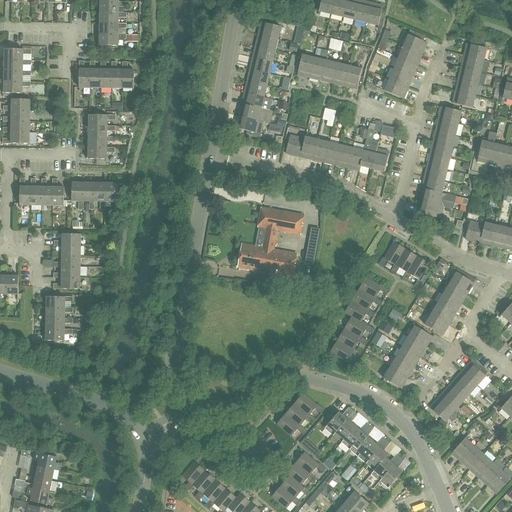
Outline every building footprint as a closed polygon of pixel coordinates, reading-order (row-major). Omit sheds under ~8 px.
[(330,15),(333,0),(321,0),(319,12),(330,15)] [(346,0),(333,0),(330,15),(342,17),(346,0)] [(358,0),(346,0),(342,17),(354,20),(358,0)] [(359,0),(358,0),(354,20),(365,23),(370,3),(359,0)] [(100,2),(100,12),(118,13),(119,7),(127,7),(127,2),(119,2),(100,2)] [(383,6),(370,3),(365,23),(378,26),(383,6)] [(100,23),(118,24),(118,18),(126,18),(126,13),(118,13),(100,12),(100,23)] [(258,34),(278,39),(281,27),(261,22),(258,34)] [(100,23),(100,34),(118,34),(118,28),(126,28),(126,24),(118,24),(100,23)] [(118,34),(100,34),(99,46),(118,46),(118,39),(126,39),(126,34),(118,34)] [(278,39),(258,34),(255,46),(275,51),(278,39)] [(403,46),(423,55),(427,43),(408,35),(403,46)] [(298,46),(291,44),(289,51),(297,53),(298,46)] [(463,56),(484,61),(487,49),(466,44),(463,56)] [(275,51),(255,46),(252,58),(273,63),(275,51)] [(403,46),(399,58),(418,66),(423,55),(403,46)] [(5,49),(4,60),(23,60),(23,54),(31,54),(31,49),(23,49),(5,49)] [(309,78),(314,58),(302,55),(297,75),(309,78)] [(481,73),(484,61),(463,56),(460,68),(481,73)] [(273,63),(252,58),(249,70),(270,74),(273,63)] [(314,58),(309,78),(321,81),(326,61),(314,58)] [(394,69),(413,77),(418,66),(399,58),(394,69)] [(4,71),(23,71),(23,65),(31,65),(31,60),(23,60),(4,60),(4,71)] [(79,88),(89,88),(90,69),(81,69),(82,67),(84,67),(84,61),(79,61),(79,70),(79,88)] [(89,88),(100,88),(101,70),(92,69),(92,67),(95,67),(95,61),(90,61),(90,69),(89,88)] [(326,61),(321,81),(333,84),(338,64),(326,61)] [(100,88),(111,88),(111,70),(103,70),(103,67),(105,67),(106,62),(101,62),(101,70),(100,88)] [(111,88),(121,88),(122,70),(114,70),(114,67),(116,67),(116,62),(112,62),(111,70),(111,88)] [(122,62),(122,70),(121,88),(133,89),(134,70),(125,70),(125,68),(127,68),(127,62),(122,62)] [(338,64),(333,84),(345,87),(349,67),(338,64)] [(349,67),(345,87),(356,90),(361,70),(349,67)] [(478,85),(481,73),(460,68),(458,80),(478,85)] [(394,69),(389,80),(408,88),(413,77),(394,69)] [(247,82),(267,86),(270,74),(249,70),(247,82)] [(4,71),(4,81),(22,82),(22,76),(31,76),(31,71),(23,71),(4,71)] [(501,79),(494,78),(492,87),(498,89),(501,79)] [(511,101),(511,79),(507,78),(503,95),(500,94),(498,103),(503,104),(504,99),(511,101)] [(408,88),(389,80),(384,91),(404,100),(408,88)] [(478,85),(458,80),(455,91),(475,96),(478,85)] [(22,82),(4,81),(4,93),(22,93),(22,87),(30,87),(30,82),(22,82)] [(267,86),(247,82),(244,93),(264,98),(267,86)] [(475,96),(455,91),(452,103),(472,108),(475,96)] [(241,105),(246,106),(266,111),(266,110),(262,109),(264,98),(244,93),(241,105)] [(3,111),(12,111),(30,112),(30,100),(12,99),(12,108),(9,108),(9,106),(3,106),(3,111)] [(289,103),(279,101),(278,108),(287,111),(289,103)] [(122,104),(112,104),(112,110),(117,110),(117,112),(122,112),(122,104)] [(265,117),(266,111),(246,106),(243,118),(263,123),(269,124),(270,118),(265,117)] [(438,119),(458,123),(461,111),(441,107),(438,119)] [(30,122),(30,112),(12,111),(11,119),(9,119),(9,117),(3,117),(3,122),(11,122),(30,122)] [(89,115),(89,126),(107,126),(107,120),(115,120),(115,115),(107,115),(89,115)] [(263,123),(243,118),(240,130),(261,135),(263,123)] [(458,123),(438,119),(435,130),(455,135),(458,123)] [(29,133),(30,122),(11,122),(11,130),(9,130),(9,128),(3,128),(3,133),(11,133),(29,133)] [(115,126),(107,126),(89,126),(88,137),(107,137),(107,131),(115,131),(115,126)] [(381,135),(388,137),(391,128),(389,127),(383,126),(381,135)] [(453,147),(455,135),(435,130),(432,142),(453,147)] [(489,164),(494,144),(497,134),(489,132),(487,142),(482,141),(477,161),(489,164)] [(29,144),(29,133),(11,133),(11,141),(9,141),(9,139),(3,139),(3,144),(12,144),(29,144)] [(286,153),(298,156),(302,138),(290,135),(286,153)] [(88,137),(88,147),(107,148),(107,142),(115,142),(115,137),(107,137),(88,137)] [(305,138),(302,138),(298,156),(310,159),(315,139),(305,137),(305,138)] [(310,159),(322,162),(327,142),(315,139),(310,159)] [(339,145),(327,142),(322,162),(334,165),(339,145)] [(450,159),(453,147),(432,142),(429,154),(450,159)] [(356,149),(351,148),(346,168),(358,171),(364,146),(357,144),(356,149)] [(494,144),(489,164),(501,167),(505,147),(494,144)] [(339,145),(334,165),(346,168),(351,148),(339,145)] [(364,146),(358,171),(359,171),(361,166),(372,169),(376,148),(364,146)] [(107,148),(88,147),(88,159),(106,160),(106,153),(114,153),(115,148),(107,148)] [(511,148),(505,147),(501,167),(511,169),(511,148)] [(376,148),(372,169),(384,172),(389,152),(376,148)] [(447,171),(450,159),(429,154),(427,166),(447,171)] [(444,183),(447,171),(427,166),(424,178),(444,183)] [(442,193),(444,183),(424,178),(421,189),(426,191),(446,196),(446,195),(442,193)] [(31,206),(31,187),(23,187),(23,185),(25,185),(25,179),(20,179),(20,188),(20,206),(31,206)] [(41,206),(42,187),(34,187),(34,185),(36,185),(36,179),(31,179),(31,187),(31,206),(41,206)] [(42,179),(42,187),(41,206),(52,206),(52,188),(44,187),(44,185),(46,185),(47,179),(42,179)] [(53,179),(52,188),(52,206),(64,206),(64,188),(55,188),(55,185),(57,185),(57,180),(53,179)] [(83,202),(84,183),(72,183),(72,202),(78,202),(78,210),(83,210),(83,202)] [(84,183),(83,202),(89,202),(89,210),(94,210),(94,202),(95,183),(84,183)] [(105,202),(105,184),(95,183),(94,202),(100,202),(100,210),(105,210),(105,202)] [(105,184),(105,202),(111,202),(111,210),(116,210),(116,202),(116,184),(105,184)] [(456,198),(446,196),(426,191),(423,203),(443,207),(453,210),(456,198)] [(443,207),(423,203),(420,214),(440,219),(443,207)] [(266,229),(262,248),(258,272),(292,278),(296,254),(274,250),(277,231),(299,235),(303,215),(262,208),(259,228),(266,229)] [(477,243),(482,224),(470,221),(465,240),(477,243)] [(482,224),(477,243),(489,245),(494,225),(485,223),(484,225),(482,224)] [(449,232),(459,235),(461,228),(456,226),(450,225),(449,232)] [(494,225),(489,245),(501,248),(506,228),(494,225)] [(511,229),(506,228),(501,248),(511,251),(511,229)] [(54,246),(62,246),(81,246),(81,235),(62,234),(62,244),(60,243),(60,241),(54,241),(54,246)] [(378,265),(383,268),(387,261),(395,265),(395,266),(405,250),(393,242),(384,258),(383,258),(378,265)] [(258,272),(262,248),(243,244),(239,268),(258,272)] [(80,257),(81,246),(62,246),(62,254),(60,254),(60,252),(54,252),(54,257),(62,257),(80,257)] [(417,257),(405,250),(395,266),(395,265),(390,272),(395,275),(399,268),(406,272),(407,273),(417,257)] [(54,267),(62,268),(80,268),(80,257),(62,257),(62,265),(59,265),(59,263),(54,263),(54,267)] [(402,279),(407,282),(411,275),(419,280),(420,280),(429,264),(417,257),(407,273),(406,272),(402,279)] [(439,263),(433,273),(438,276),(444,266),(439,263)] [(7,268),(7,276),(7,295),(18,295),(18,276),(10,276),(10,274),(12,274),(12,268),(7,268)] [(86,268),(80,268),(62,268),(62,276),(59,276),(59,274),(54,273),(53,278),(62,278),(80,279),(86,279),(86,268)] [(450,284),(468,294),(474,284),(456,273),(450,284)] [(387,295),(390,290),(383,286),(382,287),(366,277),(359,289),(375,299),(376,298),(380,290),(387,295)] [(80,289),(80,279),(62,278),(61,287),(59,287),(59,284),(53,284),(53,289),(62,289),(80,289)] [(418,279),(414,286),(415,287),(420,290),(425,283),(421,280),(420,280),(419,280),(418,279)] [(462,305),(468,294),(450,284),(444,294),(462,305)] [(359,289),(352,301),(368,311),(368,310),(373,302),(380,307),(383,302),(376,298),(375,299),(359,289)] [(444,294),(437,304),(455,315),(462,305),(444,294)] [(46,297),(46,308),(65,308),(65,302),(73,302),(73,297),(64,297),(46,297)] [(368,311),(352,301),(344,313),(351,317),(361,323),(366,314),(373,318),(376,314),(368,310),(368,311)] [(510,324),(511,321),(511,303),(501,316),(510,324)] [(449,326),(455,315),(437,304),(431,315),(449,326)] [(46,319),(65,319),(65,313),(73,313),(73,308),(65,308),(46,308),(46,319)] [(392,308),(387,316),(396,321),(400,313),(392,308)] [(443,336),(449,326),(431,315),(425,325),(443,336)] [(367,326),(361,323),(351,317),(344,329),(360,338),(361,337),(365,330),(373,334),(375,330),(368,325),(367,326)] [(46,319),(46,329),(64,330),(64,324),(73,324),(73,319),(65,319),(46,319)] [(382,320),(378,328),(387,334),(392,326),(382,320)] [(409,337),(427,347),(433,337),(415,326),(409,337)] [(64,330),(46,329),(46,341),(64,341),(64,334),(72,334),(72,330),(64,330)] [(344,329),(337,341),(353,351),(354,349),(358,342),(366,346),(368,342),(361,337),(360,338),(344,329)] [(375,335),(371,342),(381,348),(384,342),(385,341),(375,335)] [(420,358),(427,347),(409,337),(402,347),(420,358)] [(354,349),(353,351),(337,341),(330,353),(346,362),(351,354),(358,358),(361,353),(354,349)] [(414,368),(420,358),(402,347),(396,358),(414,368)] [(408,379),(414,368),(396,358),(390,368),(408,379)] [(470,363),(462,372),(478,386),(486,377),(470,363)] [(408,379),(390,368),(383,379),(393,384),(401,390),(404,384),(408,379)] [(462,372),(454,381),(469,395),(478,386),(462,372)] [(469,395),(454,381),(446,390),(461,404),(469,395)] [(446,390),(438,399),(453,413),(461,404),(446,390)] [(304,393),(295,404),(309,416),(310,415),(315,409),(321,414),(325,410),(318,405),(304,393)] [(511,417),(511,415),(511,396),(501,409),(511,417)] [(453,413),(438,399),(430,408),(445,422),(453,413)] [(295,404),(286,414),(300,427),(301,426),(306,419),(312,425),(316,421),(310,415),(309,416),(295,404)] [(329,417),(332,420),(325,428),(333,436),(354,412),(349,408),(342,415),(339,412),(338,413),(335,410),(329,417)] [(354,412),(333,436),(341,443),(356,427),(351,423),(357,415),(354,412)] [(297,430),(303,435),(307,431),(301,426),(300,427),(286,414),(276,425),(291,437),(297,430)] [(350,450),(370,426),(367,423),(360,430),(356,427),(341,443),(350,450)] [(495,423),(491,427),(496,432),(500,428),(495,423)] [(358,457),(372,441),(368,437),(373,429),(370,426),(350,450),(358,457)] [(372,441),(358,457),(366,464),(387,440),(383,437),(376,444),(372,441)] [(460,462),(474,447),(465,439),(451,454),(460,462)] [(387,440),(366,464),(374,471),(385,458),(388,455),(384,451),(390,443),(387,440)] [(474,447),(460,462),(469,471),(483,455),(474,447)] [(315,448),(311,453),(315,457),(319,452),(315,448)] [(296,463),(310,475),(311,474),(316,468),(323,473),(326,469),(320,464),(319,465),(305,452),(296,463)] [(38,467),(54,470),(59,471),(60,464),(55,463),(57,457),(35,453),(34,460),(39,461),(38,467)] [(385,458),(374,471),(371,474),(380,481),(400,458),(397,455),(390,462),(385,458)] [(479,479),(492,463),(483,455),(469,471),(479,479)] [(400,458),(380,481),(388,489),(403,472),(398,468),(404,461),(400,458)] [(188,492),(193,486),(206,472),(194,462),(182,476),(189,483),(184,489),(188,492)] [(330,470),(331,471),(336,465),(332,462),(330,464),(327,468),(330,470)] [(296,463),(287,474),(290,476),(301,486),(307,478),(314,484),(317,480),(311,474),(310,475),(296,463)] [(492,463),(479,479),(488,487),(502,471),(492,463)] [(54,470),(38,467),(36,478),(52,481),(54,470)] [(344,473),(341,476),(347,482),(352,476),(345,471),(344,473)] [(502,471),(488,487),(497,495),(511,479),(502,471)] [(216,481),(206,472),(193,486),(200,492),(194,498),(198,501),(204,495),(216,481)] [(324,482),(328,485),(336,476),(332,473),(324,482)] [(290,476),(281,487),(295,499),(296,498),(301,491),(307,497),(311,493),(305,487),(304,488),(301,486),(290,476)] [(356,487),(360,482),(355,477),(351,482),(356,487)] [(52,481),(36,478),(33,489),(49,492),(52,481)] [(227,490),(216,481),(204,495),(210,500),(205,507),(209,510),(214,504),(227,490)] [(328,485),(324,482),(317,491),(321,494),(328,485)] [(372,491),(363,484),(359,489),(367,496),(372,491)] [(296,498),(295,499),(281,487),(272,497),(286,510),(292,502),(298,507),(302,503),(296,498)] [(49,492),(33,489),(28,488),(27,495),(32,496),(31,502),(52,506),(53,500),(48,498),(49,492)] [(352,495),(347,501),(359,511),(362,511),(368,504),(349,488),(347,490),(352,495)] [(224,511),(228,508),(236,498),(227,490),(214,504),(221,509),(218,511),(224,511)] [(309,499),(313,502),(321,494),(317,491),(309,499)] [(243,511),(252,503),(240,493),(236,498),(228,508),(232,511),(243,511)] [(53,511),(54,510),(49,509),(28,505),(28,503),(15,500),(13,508),(19,509),(22,507),(27,508),(27,511),(53,511)] [(339,510),(341,511),(359,511),(347,501),(339,510)] [(261,511),(252,503),(243,511),(261,511)]
